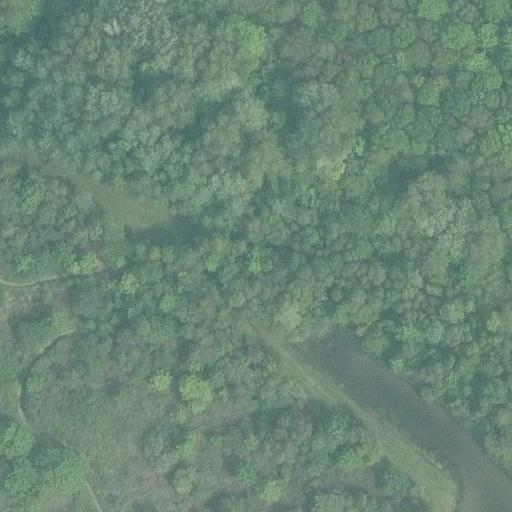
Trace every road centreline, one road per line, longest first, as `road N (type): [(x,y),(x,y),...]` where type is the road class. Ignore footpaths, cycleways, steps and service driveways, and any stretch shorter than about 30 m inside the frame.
road 1 (track): [(168,226),(263,347),(436,490),(440,511)]
road 2 (track): [(0,141),(168,226)]
